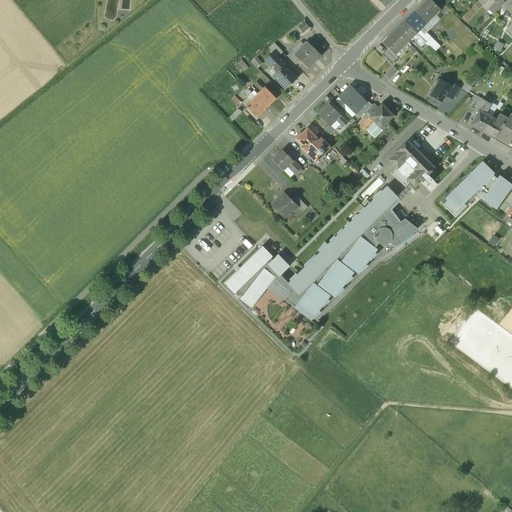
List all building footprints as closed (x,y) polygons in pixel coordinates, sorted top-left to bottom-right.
[(430,0),(425,0),(414,11),(426,23),(440,10),(430,0)] [(496,2),(489,10),(493,14),(505,3),(501,0),(498,0),(499,0),(496,2)] [(509,7),(507,5),(494,16),(499,21),(511,9),(509,7)] [(414,11),(404,21),(416,33),(419,30),(426,23),(414,11)] [(425,43),(416,33),(404,21),(395,30),(407,43),(412,38),(415,42),(421,47),(425,43)] [(304,23),(299,28),(303,33),(308,28),(304,23)] [(407,43),(395,30),(382,43),(389,49),(394,55),(395,55),(407,43)] [(424,35),(419,30),(416,33),(425,43),(429,46),(433,41),(425,33),(424,35)] [(439,47),(433,41),(429,46),(435,51),(439,47)] [(295,55),(300,60),(307,68),(320,56),(307,43),(295,55)] [(389,49),(384,54),(393,63),(398,58),(395,55),(394,55),(389,49)] [(300,60),(295,55),(292,51),(287,56),(295,65),(300,60)] [(296,79),(285,67),(287,65),(278,57),(274,53),(265,61),(277,73),(273,76),(286,89),(296,79)] [(248,68),(241,60),(238,64),(244,71),(248,68)] [(391,69),(385,76),(389,79),(395,73),(391,69)] [(395,73),(389,79),(392,83),(398,76),(395,73)] [(476,81),(471,76),(465,82),(471,87),(476,81)] [(452,87),(439,80),(430,94),(441,101),(445,95),(447,96),(452,87)] [(452,87),(447,96),(452,99),(458,88),(453,85),(452,87)] [(276,98),(265,87),(259,93),(252,86),(249,90),(266,108),(267,107),(269,109),(272,106),(270,104),(276,98)] [(347,106),(358,95),(350,87),(339,98),(347,106)] [(266,108),(249,90),(245,93),(251,100),(245,106),(256,117),(262,111),(264,113),(267,110),(266,108)] [(347,106),(355,114),(366,103),(358,95),(347,106)] [(234,96),(231,100),(238,107),(241,104),(234,96)] [(476,96),(469,107),(475,110),(476,109),(481,99),(476,96)] [(488,103),(482,99),(481,99),(476,109),(482,113),(488,103)] [(502,105),(494,100),(491,105),(498,109),(502,105)] [(366,111),(372,106),(368,102),(366,103),(355,114),(359,118),(366,111)] [(341,115),(329,104),(319,115),(329,126),(330,126),(336,120),(341,115)] [(372,106),(366,111),(370,116),(378,108),(374,104),(372,106)] [(393,116),(382,104),(378,108),(370,116),(369,116),(375,122),(383,130),(389,124),(387,122),(393,116)] [(238,109),(228,119),(231,122),(241,112),(238,109)] [(482,113),(476,109),(475,110),(470,120),(472,121),(470,125),(482,132),(490,118),(482,113)] [(347,122),(341,115),(336,120),(343,127),(347,122)] [(495,120),(490,118),(482,132),(493,139),(495,136),(497,137),(504,125),(507,120),(498,115),(495,120)] [(369,116),(359,126),(365,131),(375,122),(369,116)] [(319,132),(311,124),(307,129),(314,136),(319,132)] [(511,137),(511,130),(504,125),(497,137),(508,145),(511,137)] [(330,126),(329,126),(326,129),(331,134),(334,131),(330,126)] [(307,129),(306,129),(301,134),(300,132),(294,138),(302,145),(300,147),(315,163),(320,158),(324,157),(325,153),(330,148),(320,138),(318,140),(314,136),(307,129)] [(405,180),(407,179),(411,183),(414,187),(415,187),(434,169),(422,157),(425,153),(422,150),(419,153),(407,142),(389,160),(397,169),(396,170),(405,180)] [(293,161),(282,150),(272,160),(283,171),(287,166),(293,161)] [(293,161),(287,166),(289,168),(287,170),(292,175),(299,168),(293,161)] [(442,205),(454,218),(466,206),(464,204),(477,191),(479,193),(476,196),(493,208),(497,203),(499,205),(510,191),(507,189),(511,184),(500,176),(496,179),(492,175),(494,173),(484,163),(479,169),(477,167),(471,173),(473,175),(469,179),(467,177),(455,189),(457,191),(454,194),(452,192),(444,199),(446,201),(442,205)] [(396,197),(400,201),(408,193),(414,187),(411,183),(404,190),(396,197)] [(396,197),(387,187),(382,192),(380,191),(372,199),(373,201),(364,209),(363,208),(359,212),(360,214),(357,216),(356,215),(351,219),(353,221),(350,224),(348,222),(343,227),(345,228),(342,231),(341,229),(336,234),(338,235),(335,238),(334,236),(329,241),(330,243),(328,245),(324,243),(318,251),(320,253),(316,257),(315,255),(303,266),(305,268),(297,275),(296,274),(289,280),(291,281),(288,283),(288,284),(297,294),(293,297),(298,303),(294,308),(310,320),(311,318),(313,319),(319,312),(317,311),(320,307),(322,307),(328,301),(326,300),(329,296),(327,295),(328,293),(333,297),(335,295),(337,296),(343,289),(341,288),(344,284),(346,284),(352,278),(350,276),(353,273),(351,271),(352,270),(357,274),(359,271),(361,273),(367,266),(365,264),(368,260),(369,261),(376,254),(374,253),(376,250),(374,248),(378,243),(381,245),(384,245),(387,244),(389,242),(395,246),(417,230),(404,220),(400,222),(397,219),(399,217),(396,214),(395,215),(391,210),(400,201),(396,197)] [(291,201),(283,193),(271,206),(278,213),(279,212),(284,217),(290,211),(291,212),(296,207),(297,207),(291,201)] [(304,204),(296,196),(291,201),(297,207),(296,207),(298,209),(304,204)] [(288,283),(280,275),(289,266),(277,255),(272,260),(270,259),(272,257),(262,246),(224,283),(234,293),(236,292),(242,296),(240,299),(251,308),(268,286),(284,298),(283,299),(294,308),(298,303),(293,297),(297,294),(288,284),(288,283)]
